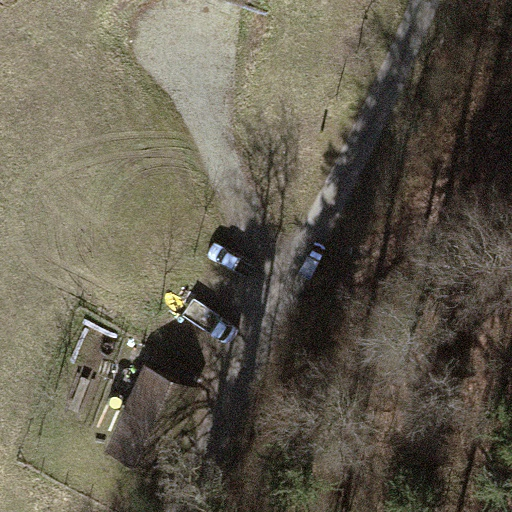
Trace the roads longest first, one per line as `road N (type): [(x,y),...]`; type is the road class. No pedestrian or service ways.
road 1 (track): [(421,0),(269,322),(203,511)]
road 2 (track): [(269,322),(184,65),(204,11)]
road 3 (track): [(269,322),(511,159)]
